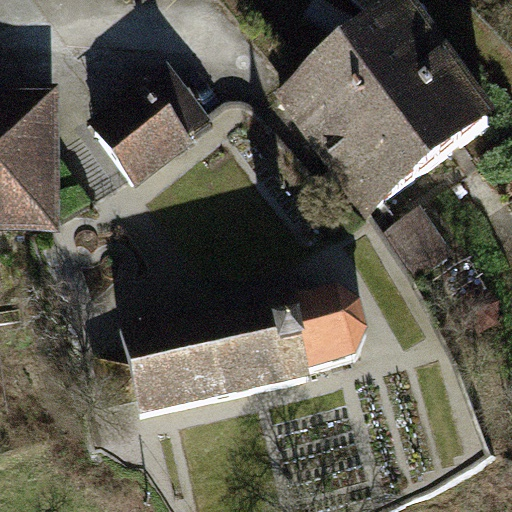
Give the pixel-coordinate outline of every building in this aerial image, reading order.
[(511,135),(420,7),(287,102),(379,230),(511,135)] [(175,74),(99,137),(147,195),(223,133),(175,74)] [(72,98),(0,98),(0,243),(72,243),(72,98)] [(467,262),(433,213),(393,241),(427,290),(467,262)] [(294,288),(121,331),(144,424),(317,382),(315,374),(356,364),(373,339),(366,309),(333,288),(297,297),(294,288)]
